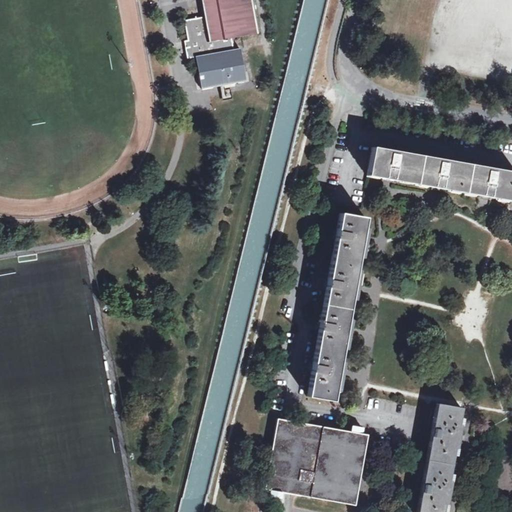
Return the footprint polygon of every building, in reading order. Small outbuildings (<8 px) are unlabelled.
[(253,0),(203,0),(207,18),(188,22),(191,42),(186,43),(190,61),(198,59),(204,92),(250,83),(244,50),(237,51),(234,39),(260,34),(253,0)] [(378,142),(373,170),(511,198),(511,167),(493,164),(450,156),(401,147),(378,142)] [(370,214),(344,208),(308,391),(336,396),(370,214)] [(464,405),(439,401),(417,511),(443,511),(445,503),(447,502),(451,480),(449,478),(456,446),(458,446),(463,423),(460,422),(464,405)] [(371,432),(280,414),(267,485),(356,502),(371,432)]
